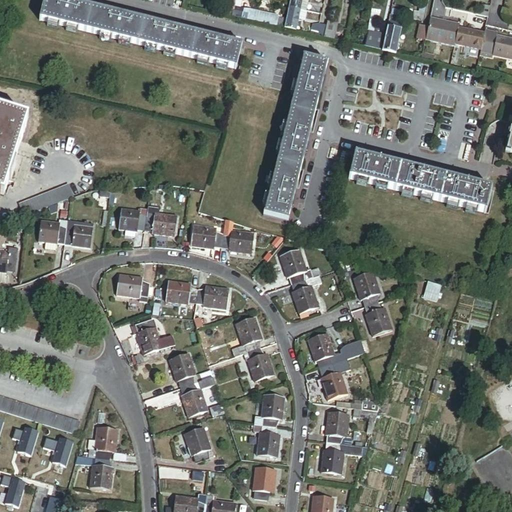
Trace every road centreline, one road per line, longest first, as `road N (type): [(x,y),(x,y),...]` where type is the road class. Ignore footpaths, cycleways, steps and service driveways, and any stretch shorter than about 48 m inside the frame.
road 1 (residential): [(105,0),(341,56),(328,133)]
road 2 (residential): [(80,271),(148,255),(185,259),(245,282),(283,332)]
road 3 (residential): [(283,332),(303,408),(291,511)]
road 4 (residential): [(328,133),(483,173)]
road 5 (residential): [(130,400),(107,377),(0,341)]
road 6 (residential): [(130,400),(80,271)]
